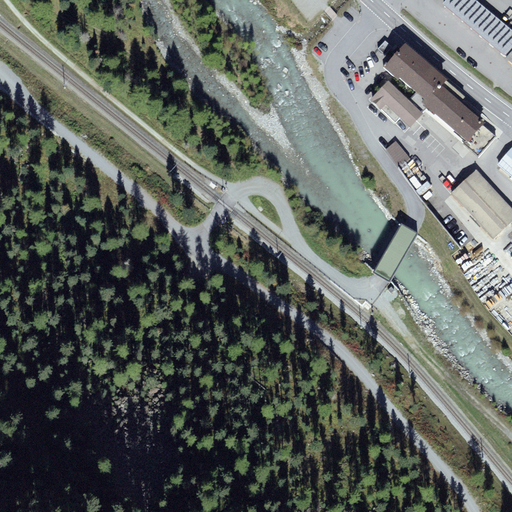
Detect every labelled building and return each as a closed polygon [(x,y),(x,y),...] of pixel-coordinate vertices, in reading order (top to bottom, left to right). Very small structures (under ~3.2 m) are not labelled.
[(446,0),(443,3),(507,57),(511,51),(511,30),(476,0),(446,0)] [(385,41),(378,49),(385,55),(393,47),(385,41)] [(425,101),(441,84),(445,79),(405,43),(383,68),(398,81),(400,79),(425,101)] [(424,114),(389,81),(370,100),(395,124),(400,118),(411,128),(424,114)] [(441,84),(425,101),(424,103),(467,142),(484,123),(441,84)] [(410,159),(396,142),(386,150),(400,167),(410,159)] [(511,148),(498,165),(511,176),(511,148)] [(511,208),(476,170),(451,194),(493,239),(511,221),(511,208)]
